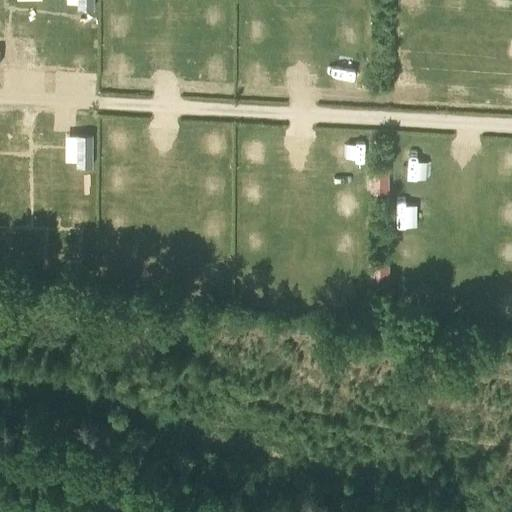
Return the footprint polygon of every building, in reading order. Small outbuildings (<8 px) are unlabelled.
[(26,54),(0,52),(0,77),(25,78),(26,54)] [(395,191),(394,168),(374,169),(375,192),(395,191)] [(343,185),(344,202),(363,201),(362,184),(343,185)] [(344,234),(344,256),(364,256),(364,234),(344,234)] [(234,283),(235,271),(216,271),(216,283),(234,283)]
